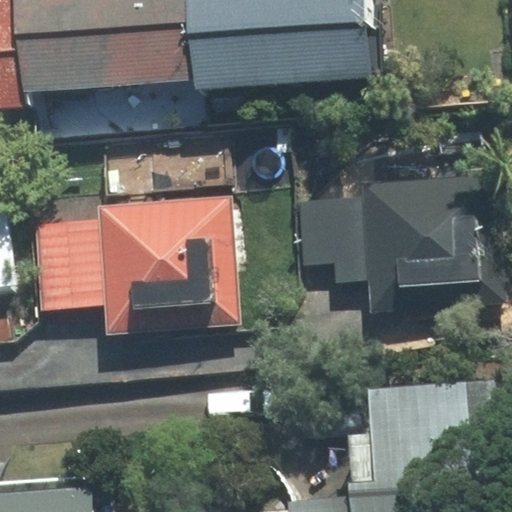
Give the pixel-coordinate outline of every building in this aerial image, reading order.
[(0,0),(0,109),(44,110),(44,137),(221,136),(221,91),(393,90),(392,0),(0,0)] [(0,348),(13,346),(5,292),(24,289),(3,147),(0,147),(0,348)] [(504,183),(360,184),(360,201),(307,201),(307,265),(349,264),(349,282),(387,282),(387,309),(449,309),(449,281),(505,281),(504,183)] [(38,304),(109,309),(108,333),(257,342),(266,202),(117,192),(115,225),(43,220),(38,304)] [(336,431),(374,433),(369,511),(491,511),(499,391),(396,385),(339,381),(336,431)] [(105,511),(105,485),(0,485),(0,511),(105,511)]
